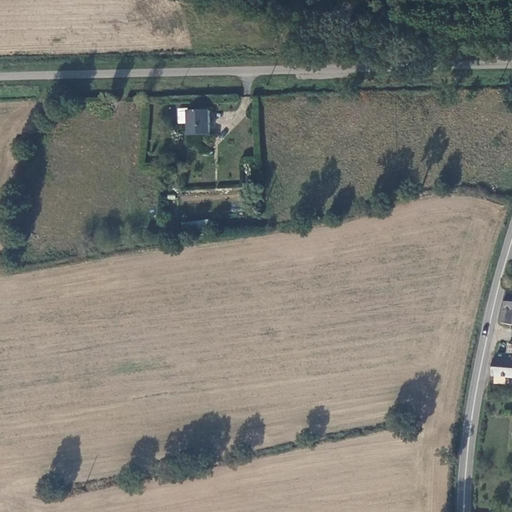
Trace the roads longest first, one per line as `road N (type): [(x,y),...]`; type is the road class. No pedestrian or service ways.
road 1 (unclassified): [(511,65),(0,77)]
road 2 (secondary): [(511,240),(474,403),(464,511)]
